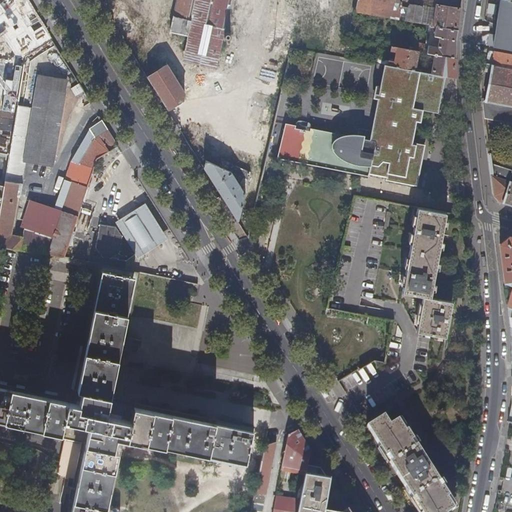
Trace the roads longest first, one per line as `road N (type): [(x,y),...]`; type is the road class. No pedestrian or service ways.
road 1 (secondary): [(55,0),(383,511)]
road 2 (residential): [(481,215),(497,370),(480,511)]
road 3 (residential): [(475,0),(470,62),(481,215)]
